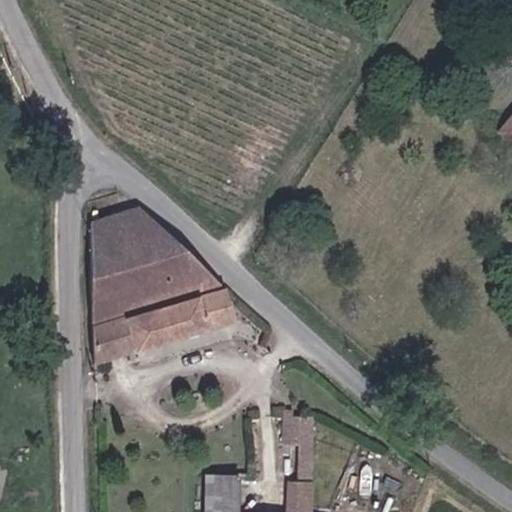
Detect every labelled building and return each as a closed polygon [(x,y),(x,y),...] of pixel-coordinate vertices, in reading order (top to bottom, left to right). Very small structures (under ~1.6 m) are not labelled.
[(511,119),(501,132),(511,140),(511,119)] [(184,283),(181,273),(201,267),(139,208),(89,225),(94,364),(234,323),(227,291),(209,274),(184,283)] [(209,274),(201,267),(181,273),(184,283),(209,274)] [(305,511),(305,503),(306,411),(285,411),(285,404),(279,404),(279,445),(291,445),(291,481),(283,481),(283,503),(283,511),(305,511)] [(231,511),(232,478),(201,478),(200,511),(231,511)]
